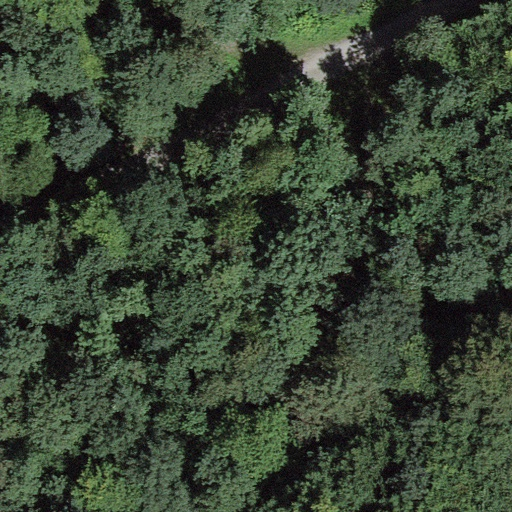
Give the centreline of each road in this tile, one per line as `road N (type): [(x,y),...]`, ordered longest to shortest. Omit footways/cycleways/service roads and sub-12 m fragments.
road 1 (track): [(451,0),(87,204),(0,230)]
road 2 (track): [(356,51),(375,162),(370,205),(268,511)]
road 3 (track): [(356,51),(142,25),(54,0)]
